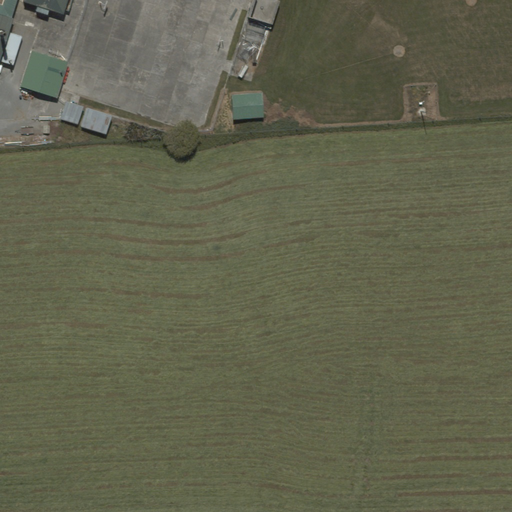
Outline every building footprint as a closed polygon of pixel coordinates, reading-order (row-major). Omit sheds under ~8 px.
[(65,0),(16,0),(15,4),(60,18),(65,0)] [(270,26),(277,4),(263,0),(254,0),(249,20),(270,26)] [(65,61),(25,48),(12,88),(53,101),(65,61)] [(257,87),(228,90),(231,123),(260,120),(257,87)] [(86,109),(81,126),(104,133),(109,116),(86,109)]
